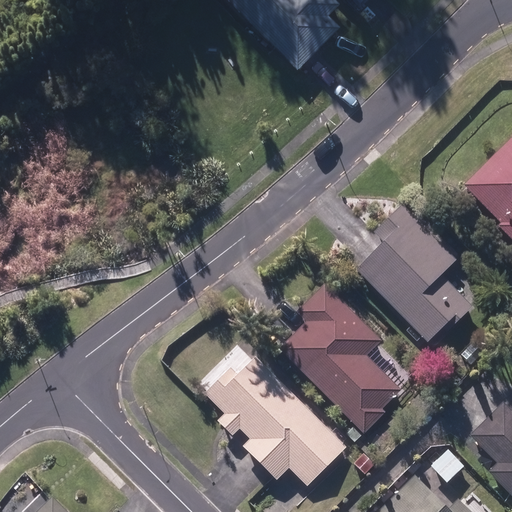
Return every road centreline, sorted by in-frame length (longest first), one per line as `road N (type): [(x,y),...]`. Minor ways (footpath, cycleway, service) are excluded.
road 1 (residential): [(493,0),(216,254),(56,379)]
road 2 (residential): [(194,511),(56,379)]
